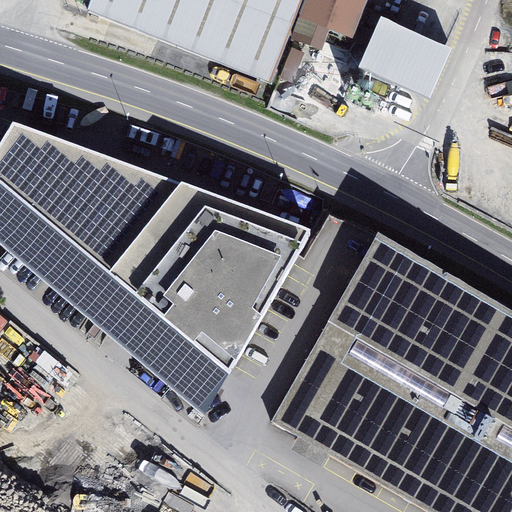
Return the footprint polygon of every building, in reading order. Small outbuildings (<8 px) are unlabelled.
[(94,0),(90,13),(272,86),(304,0),(94,0)] [(310,0),(304,18),(351,35),(363,0),(310,0)] [(452,55),(380,22),(360,72),(431,103),(452,55)] [(292,82),(305,53),(293,48),(281,76),(292,82)] [(309,237),(14,129),(0,150),(0,236),(209,411),(309,237)] [(272,423),(409,502),(511,322),(376,244),(272,423)] [(0,335),(9,326),(0,317),(0,335)] [(511,511),(511,322),(409,502),(426,511),(511,511)]
